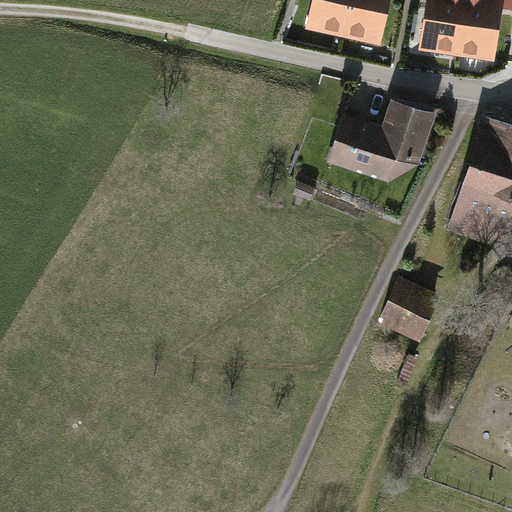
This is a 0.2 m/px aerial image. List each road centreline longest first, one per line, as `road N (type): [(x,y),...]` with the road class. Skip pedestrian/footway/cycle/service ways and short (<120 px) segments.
road 1 (residential): [(0,8),(122,18),(511,96)]
road 2 (track): [(273,511),(479,92)]
